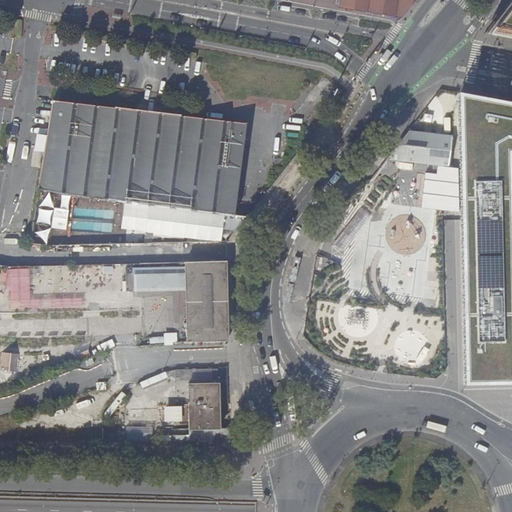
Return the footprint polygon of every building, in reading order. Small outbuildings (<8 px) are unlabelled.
[(339,0),(339,5),(401,17),(413,0),(339,0)] [(511,0),(486,34),(511,38),(511,0)] [(511,101),(460,92),(465,386),(511,384),(511,101)] [(46,149),(40,188),(52,190),(78,194),(225,214),(234,215),(246,124),(157,113),(157,108),(141,106),(140,112),(54,101),(48,135),(46,149)] [(453,135),(410,130),(390,157),(430,162),(444,164),(453,165),(453,135)] [(37,148),(46,149),(48,135),(39,133),(37,148)] [(421,209),(459,212),(458,168),(437,165),(436,173),(424,173),(421,209)] [(185,262),(187,341),(227,340),(225,261),(185,262)] [(0,369),(20,370),(20,352),(1,352),(0,369)] [(188,384),(189,429),(219,429),(218,383),(188,384)]
